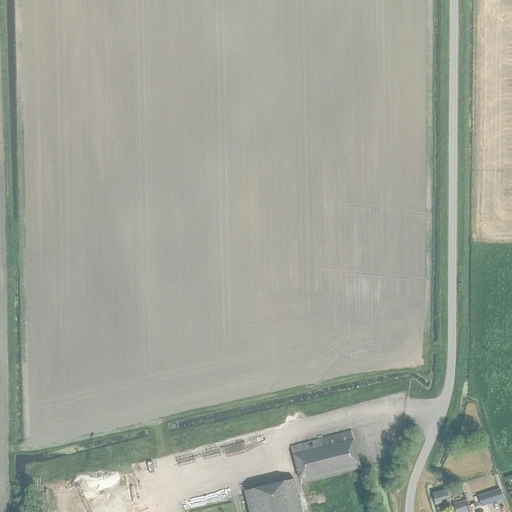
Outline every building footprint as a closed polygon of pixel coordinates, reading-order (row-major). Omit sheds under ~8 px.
[(354,430),(292,444),(300,482),(362,468),(354,430)] [(301,511),(293,478),(245,491),(249,511),(301,511)] [(456,495),(463,493),(460,486),(454,488),(456,495)] [(447,488),(433,492),(436,504),(442,502),(442,499),(449,497),(447,488)] [(478,496),(481,506),(503,498),(500,488),(478,496)] [(462,511),(468,510),(462,493),(456,495),(450,497),(455,511),(462,511)]
